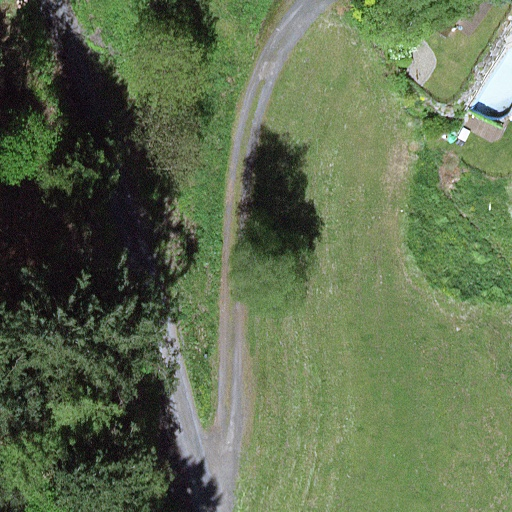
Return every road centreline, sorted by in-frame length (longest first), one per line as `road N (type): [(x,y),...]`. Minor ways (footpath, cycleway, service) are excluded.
road 1 (track): [(216,511),(162,266),(61,0)]
road 2 (track): [(220,511),(232,248),(266,68),(318,0)]
